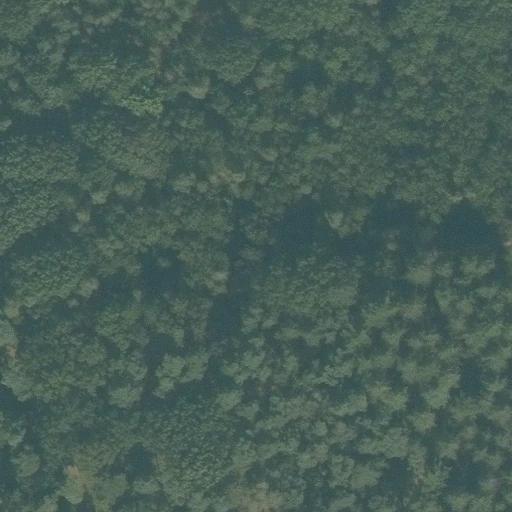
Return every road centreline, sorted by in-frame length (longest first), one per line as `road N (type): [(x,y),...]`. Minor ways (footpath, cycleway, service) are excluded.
road 1 (track): [(511,241),(14,344)]
road 2 (track): [(91,511),(14,344)]
